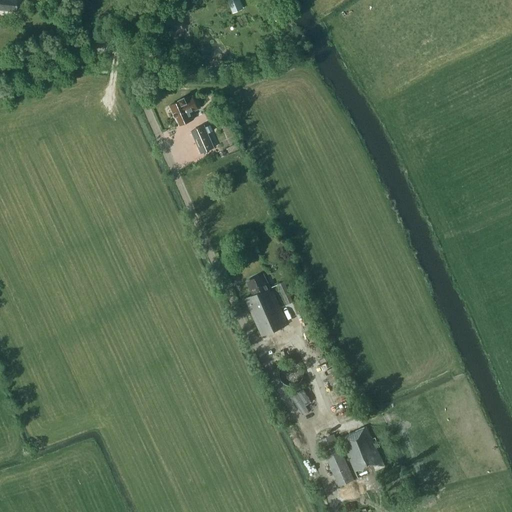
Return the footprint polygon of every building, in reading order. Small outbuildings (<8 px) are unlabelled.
[(0,0),(0,9),(15,11),(16,0),(0,0)] [(186,8),(183,0),(174,0),(177,11),(178,11),(179,14),(185,13),(184,8),(186,8)] [(180,125),(193,119),(190,112),(197,109),(192,96),(184,99),(184,98),(179,100),(179,101),(170,105),(174,114),(175,113),(180,125)] [(204,125),(191,131),(201,153),(214,147),(204,125)] [(261,336),(288,324),(271,288),(269,288),(263,274),(247,282),(253,294),(245,298),(261,336)] [(293,302),(285,281),(278,284),(286,304),(293,302)] [(319,327),(311,308),(300,313),(308,332),(319,327)] [(284,373),(297,379),(302,368),(289,362),(284,373)] [(386,466),(368,426),(341,437),(358,478),(386,466)] [(354,479),(334,434),(319,440),(339,486),(354,479)]
